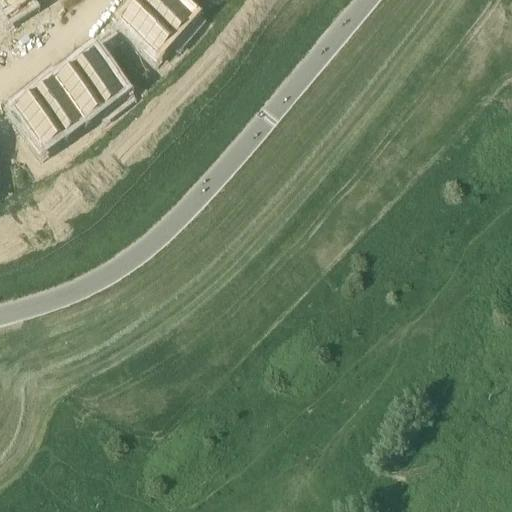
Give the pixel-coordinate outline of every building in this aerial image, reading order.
[(0,0),(0,3),(7,15),(30,0),(0,0)] [(137,8),(136,9),(174,43),(192,23),(165,0),(146,0),(138,9),(137,8)] [(136,9),(119,29),(156,62),(173,43),(173,44),(174,43),(136,9)] [(73,73),(72,74),(103,114),(123,99),(93,60),(74,74),(73,73)] [(54,87),(52,88),(83,128),(101,114),(102,115),(103,114),(72,74),(54,88),(54,87)] [(34,100),(33,101),(64,142),(81,128),(82,129),(83,128),(52,88),(35,101),(34,100)] [(33,101),(12,117),(43,156),(62,142),(62,143),(64,142),(33,101)]
